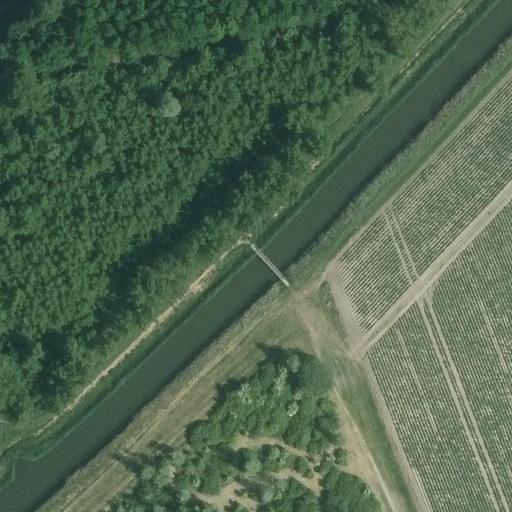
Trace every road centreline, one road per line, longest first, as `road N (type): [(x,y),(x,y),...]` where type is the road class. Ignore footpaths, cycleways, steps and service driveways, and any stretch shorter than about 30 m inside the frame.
road 1 (track): [(461,0),(309,164),(0,459)]
road 2 (track): [(0,62),(112,56),(236,33),(350,0)]
